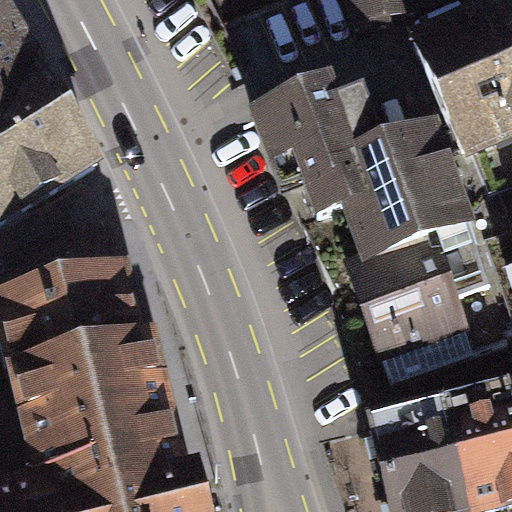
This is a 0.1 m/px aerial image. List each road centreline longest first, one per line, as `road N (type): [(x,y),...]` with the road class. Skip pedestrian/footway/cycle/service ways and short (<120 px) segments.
road 1 (primary): [(153,163),(219,319),(265,475)]
road 2 (residential): [(0,270),(153,163)]
road 3 (primary): [(72,0),(153,163)]
